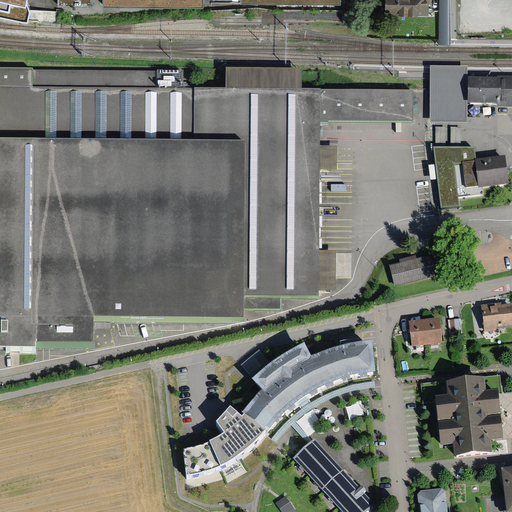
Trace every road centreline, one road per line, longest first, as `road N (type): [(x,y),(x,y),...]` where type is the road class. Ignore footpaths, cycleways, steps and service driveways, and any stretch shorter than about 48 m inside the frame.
road 1 (track): [(0,396),(382,312)]
road 2 (residential): [(391,390),(382,312),(511,285)]
road 3 (residential): [(391,390),(357,395),(296,426),(261,479),(256,506)]
road 4 (residential): [(511,123),(388,134)]
